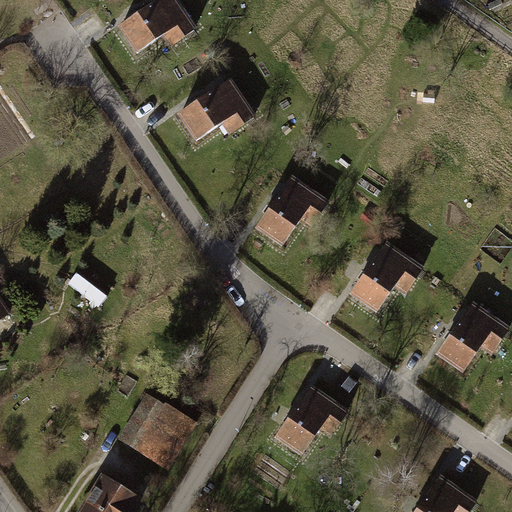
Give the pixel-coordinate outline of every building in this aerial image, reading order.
[(177,40),(190,31),(169,0),(158,0),(116,28),(133,53),(170,29),(177,40)] [(236,128),(250,119),(226,83),(176,115),(193,140),(229,117),(236,128)] [(254,230),(279,247),(303,211),(314,218),(324,204),(289,180),(254,230)] [(348,296),(373,313),(398,276),(409,284),(419,270),(383,245),(348,296)] [(435,355),(458,372),(483,337),(494,344),(503,330),(469,306),(435,355)] [(273,438),(298,454),(323,419),(333,426),(343,413),(307,389),(273,438)] [(145,400),(121,439),(165,467),(190,428),(145,400)] [(412,511),(448,511),(451,508),(456,511),(464,511),(472,502),(436,478),(412,511)] [(125,511),(133,500),(98,479),(78,511),(125,511)]
